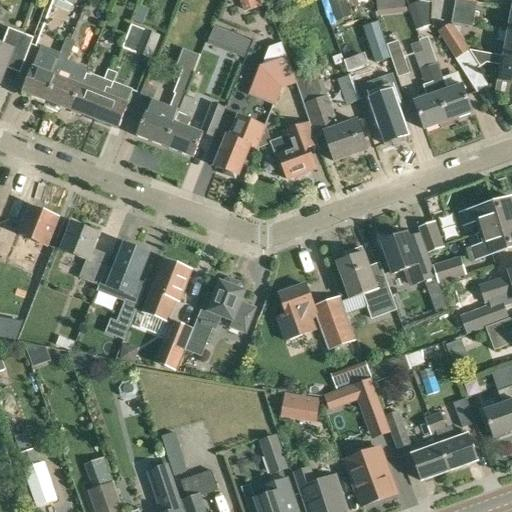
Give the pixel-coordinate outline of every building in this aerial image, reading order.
[(266,4),(264,0),(239,0),(244,13),(266,4)] [(352,16),(345,0),(329,0),(328,1),(337,22),(352,16)] [(428,2),(422,1),(407,7),(417,31),(431,26),(429,4),(428,2)] [(475,4),(456,1),(451,24),(473,28),(477,3),(475,3),(475,4)] [(456,60),(469,52),(458,35),(461,28),(449,25),(438,32),(456,60)] [(160,38),(159,37),(133,27),(124,49),(152,60),(160,38)] [(24,64),(35,38),(9,28),(3,46),(0,44),(0,83),(1,83),(10,59),(24,64)] [(511,33),(507,33),(503,57),(511,58),(511,33)] [(423,86),(427,98),(415,103),(424,131),(473,114),(464,86),(448,91),(438,63),(437,63),(428,38),(420,41),(420,43),(411,46),(420,69),(426,85),(423,86)] [(61,54),(70,57),(76,42),(67,39),(61,54)] [(398,78),(410,74),(398,41),(387,45),(398,78)] [(267,55),(271,65),(288,59),(282,44),(270,48),(267,55)] [(469,52),(456,60),(467,77),(477,70),(479,68),(469,52)] [(499,81),(511,83),(510,95),(511,95),(511,58),(503,57),(469,52),(479,68),(487,63),(493,64),(501,66),(499,80),(499,81)] [(56,68),(61,55),(56,53),(53,59),(39,54),(24,94),(47,102),(60,70),(56,68)] [(61,54),(61,55),(56,68),(60,70),(47,102),(71,111),(83,79),(64,72),(70,57),(61,54)] [(296,83),(288,59),(271,65),(280,91),(281,89),(296,83)] [(280,91),(271,65),(262,68),(252,93),(275,103),(280,91)] [(369,65),(348,73),(349,76),(351,80),(372,73),(369,65)] [(176,94),(171,107),(179,110),(193,74),(183,70),(174,93),(176,94)] [(86,73),(83,79),(71,111),(95,121),(108,88),(112,89),(114,84),(118,75),(108,71),(104,80),(86,73)] [(179,110),(178,113),(188,117),(194,100),(200,102),(209,80),(193,74),(179,110)] [(392,76),(364,86),(385,145),(394,142),(396,148),(409,143),(407,137),(408,136),(398,108),(403,107),(392,76)] [(303,105),(304,107),(311,126),(316,139),(325,136),(335,162),(368,150),(357,121),(339,128),(327,96),(322,83),(299,91),(304,104),(303,105)] [(133,91),(114,84),(112,89),(108,88),(95,121),(118,130),(133,91)] [(143,122),(137,137),(166,148),(175,122),(178,113),(179,110),(171,107),(163,104),(159,103),(151,100),(147,111),(143,122)] [(212,104),(201,133),(203,133),(214,137),(225,109),(212,104)] [(175,122),(166,148),(194,158),(203,133),(201,133),(188,128),(191,118),(188,117),(178,113),(175,122)] [(234,179),(236,175),(238,176),(249,147),(256,150),(265,126),(238,115),(229,138),(227,137),(215,167),(224,170),(223,174),(234,179)] [(307,144),(305,145),(298,127),(285,132),(286,136),(270,143),(276,158),(278,157),(287,180),(317,169),(307,144)] [(482,234),(511,225),(511,198),(460,214),(464,226),(479,222),(482,234)] [(47,246),(58,218),(31,207),(20,235),(37,242),(47,246)] [(106,268),(110,257),(93,251),(99,235),(72,224),(62,251),(87,261),(80,279),(99,286),(106,268)] [(425,249),(428,254),(443,248),(434,224),(418,229),(425,249)] [(511,225),(482,234),(485,245),(470,249),(473,260),(511,249),(511,225)] [(428,254),(425,249),(407,256),(401,240),(383,247),(393,274),(406,269),(413,286),(436,277),(428,254)] [(116,271),(116,272),(106,268),(99,286),(98,291),(121,300),(124,293),(132,296),(137,282),(148,254),(126,245),(116,271)] [(369,309),(393,299),(384,274),(373,279),(364,253),(337,264),(352,300),(363,295),(369,309)] [(465,274),(460,259),(434,267),(439,282),(465,274)] [(191,330),(168,321),(176,300),(179,302),(191,271),(165,261),(163,264),(161,263),(157,273),(159,274),(144,313),(172,324),(156,363),(174,370),(191,330)] [(511,270),(508,272),(510,278),(494,283),(496,290),(487,293),(491,306),(461,316),(467,332),(508,319),(501,298),(511,294),(511,270)] [(245,292),(221,282),(216,295),(209,292),(186,349),(202,356),(213,329),(216,330),(222,317),(233,321),(232,325),(246,331),(255,309),(241,303),(245,292)] [(306,286),(292,291),(291,287),(281,291),(282,294),(280,295),(288,316),(278,319),(286,342),(315,332),(311,321),(317,319),(318,318),(314,307),(306,286)] [(129,328),(138,305),(125,300),(116,323),(129,328)] [(328,351),(356,341),(347,317),(319,327),(328,351)] [(466,334),(460,319),(453,322),(458,336),(466,334)] [(511,319),(485,329),(493,351),(511,344),(511,319)] [(134,364),(136,354),(120,351),(118,361),(134,364)] [(28,358),(34,372),(47,367),(42,352),(28,358)] [(93,356),(70,352),(76,370),(91,365),(93,356)] [(418,352),(406,356),(410,368),(422,364),(418,352)] [(410,368),(406,356),(368,370),(373,383),(411,369),(410,368)] [(499,367),(484,374),(489,384),(504,377),(499,367)] [(135,397),(138,391),(137,384),(131,381),(122,384),(119,389),(120,396),(126,400),(135,397)] [(511,387),(499,392),(503,405),(484,412),(494,439),(511,432),(511,387)] [(319,400),(287,395),(284,408),(317,414),(319,400)] [(475,423),(466,399),(453,404),(462,428),(475,423)] [(399,412),(385,416),(397,450),(410,445),(399,412)] [(429,417),(436,433),(446,430),(440,413),(429,417)] [(436,433),(429,417),(420,421),(425,437),(436,433)] [(181,442),(197,437),(193,426),(178,431),(181,442)] [(175,433),(172,433),(163,436),(174,474),(186,470),(175,433)] [(468,435),(440,445),(450,472),(478,462),(468,435)] [(286,469),(275,436),(262,441),(273,473),(286,469)] [(360,443),(361,446),(343,452),(362,505),(396,493),(388,470),(391,469),(388,458),(368,465),(362,450),(373,447),(371,439),(360,443)] [(450,472),(440,445),(429,449),(427,443),(411,448),(413,454),(413,455),(423,482),(450,472)] [(47,488),(38,465),(23,471),(31,494),(47,488)] [(166,511),(183,511),(168,466),(152,471),(166,511)] [(307,511),(341,511),(346,511),(335,476),(313,483),(308,467),(295,471),(307,511)] [(205,511),(200,496),(219,490),(212,470),(182,481),(188,500),(184,502),(187,511),(205,511)] [(249,511),(297,511),(294,502),(287,479),(264,487),(266,495),(255,499),(257,504),(248,507),(249,511)] [(120,511),(122,511),(112,483),(89,491),(96,511),(120,511)]
